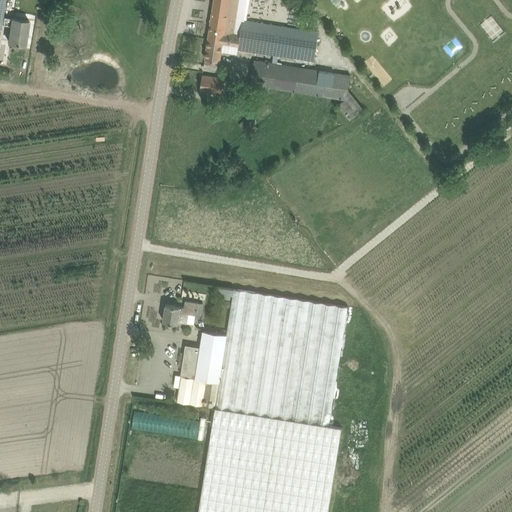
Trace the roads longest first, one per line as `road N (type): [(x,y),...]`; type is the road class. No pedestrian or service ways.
road 1 (tertiary): [(95,511),(178,0)]
road 2 (track): [(137,245),(330,277),(447,184)]
road 3 (track): [(361,76),(447,184)]
